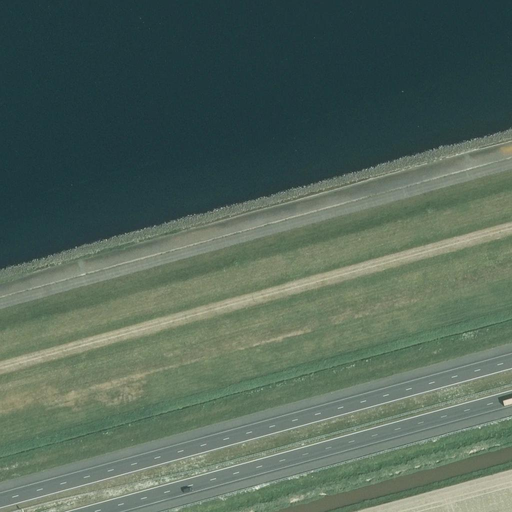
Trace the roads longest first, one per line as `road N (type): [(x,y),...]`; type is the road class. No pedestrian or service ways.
road 1 (motorway): [(511,361),(0,501)]
road 2 (track): [(0,365),(511,226)]
road 3 (motorway): [(96,511),(511,398)]
